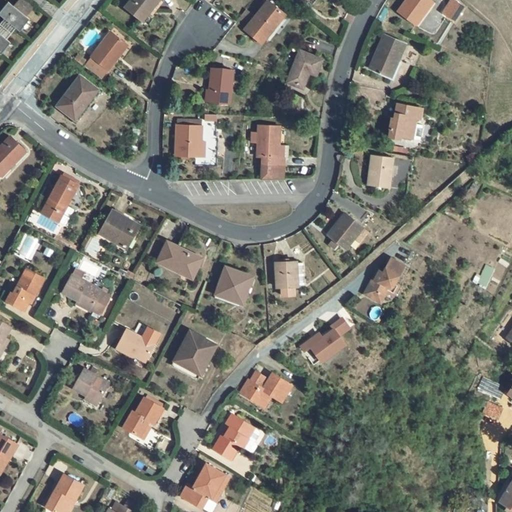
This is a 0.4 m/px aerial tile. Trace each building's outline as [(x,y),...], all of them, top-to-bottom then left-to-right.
[(132,0),(126,8),(142,21),(149,12),(153,7),(158,0),(132,0)] [(160,0),(158,0),(153,7),(157,10),(163,2),(160,0)] [(433,1),(431,0),(406,0),(398,12),(416,25),(433,1)] [(20,1),(15,7),(26,16),(31,10),(20,1)] [(284,14),(268,1),(245,30),(262,44),(275,27),(274,27),(284,14)] [(8,2),(0,12),(0,15),(5,19),(16,28),(20,31),(30,20),(26,16),(15,7),(8,2)] [(245,11),(238,19),(245,25),(252,16),(245,11)] [(5,19),(0,25),(0,34),(6,40),(16,28),(5,19)] [(111,32),(91,58),(86,64),(103,78),(108,71),(118,58),(116,56),(126,43),(111,32)] [(0,53),(1,54),(11,43),(6,40),(0,34),(0,53)] [(406,44),(384,35),(377,53),(379,53),(376,59),(374,58),(370,69),(391,78),(406,44)] [(126,43),(116,56),(118,58),(128,45),(126,43)] [(323,60),(300,51),(287,83),(303,89),(308,76),(307,75),(308,72),(309,73),(316,76),(323,60)] [(79,56),(76,60),(82,65),(86,61),(79,56)] [(232,72),(212,70),(210,90),(210,101),(229,103),(232,72)] [(80,76),(57,106),(75,120),(98,90),(80,76)] [(422,109),(397,104),(396,113),(395,119),(392,119),(390,129),(391,129),(389,138),(400,140),(401,137),(413,139),(416,124),(415,123),(416,119),(420,119),(422,109)] [(195,166),(217,167),(218,140),(216,139),(217,122),(202,121),(202,122),(186,121),(186,126),(179,125),(177,125),(176,156),(195,157),(195,166)] [(280,127),(259,126),(258,133),(252,133),(251,143),(258,143),(257,157),(263,157),(262,179),(283,179),(284,158),(288,158),(289,146),(279,146),(280,127)] [(10,136),(0,146),(0,173),(2,175),(18,160),(17,159),(25,151),(10,136)] [(394,157),(372,155),(368,185),(390,188),(394,157)] [(79,184),(62,175),(45,205),(62,215),(79,184)] [(473,183),(468,190),(475,194),(480,187),(473,183)] [(45,205),(41,213),(58,222),(62,215),(45,205)] [(140,225),(113,210),(99,233),(109,238),(125,247),(133,232),(135,234),(140,225)] [(363,227),(345,213),(327,235),(346,249),(363,227)] [(135,234),(133,232),(125,247),(109,238),(107,242),(127,253),(137,235),(135,234)] [(56,235),(54,239),(74,249),(76,246),(56,235)] [(203,258),(167,241),(157,262),(193,278),(203,258)] [(47,247),(43,254),(50,257),(53,251),(47,247)] [(405,266),(391,258),(383,273),(380,270),(375,279),(373,278),(364,294),(375,300),(379,294),(384,297),(386,293),(389,287),(394,286),(395,284),(405,266)] [(297,262),(275,263),(277,287),(282,287),(282,294),(293,294),(293,286),(298,286),(298,285),(304,285),(302,263),(297,263),(297,262)] [(253,276),(225,266),(215,294),(243,304),(253,276)] [(45,278),(27,268),(13,293),(11,292),(6,301),(24,311),(29,302),(31,303),(45,278)] [(72,275),(71,274),(62,292),(78,301),(93,309),(102,313),(110,298),(101,294),(102,291),(103,291),(81,279),(84,273),(75,268),(72,275)] [(485,274),(480,284),(486,286),(491,277),(485,274)] [(318,279),(313,283),(320,293),(326,289),(318,279)] [(399,286),(395,284),(394,286),(389,287),(386,293),(393,297),(399,286)] [(379,294),(375,300),(381,303),(384,297),(379,294)] [(93,309),(78,301),(77,304),(92,311),(93,309)] [(320,362),(347,344),(341,334),(350,327),(343,317),(320,333),(318,331),(298,344),(302,351),(310,346),(320,362)] [(12,327),(0,319),(0,355),(5,347),(1,345),(5,337),(12,327)] [(155,344),(126,329),(116,348),(133,357),(134,354),(146,360),(155,344)] [(190,331),(175,360),(201,374),(216,345),(190,331)] [(10,339),(5,337),(1,345),(5,347),(10,339)] [(175,360),(172,366),(198,379),(201,374),(175,360)] [(91,372),(84,368),(73,388),(86,395),(99,403),(110,383),(96,375),(91,372)] [(332,368),(325,374),(328,379),(335,372),(332,368)] [(265,377),(256,372),(251,381),(249,380),(241,393),(260,405),(267,392),(271,395),(281,402),(292,385),(273,373),(267,382),(264,379),(265,377)] [(504,387),(482,378),(477,388),(499,398),(504,387)] [(271,395),(267,392),(260,405),(264,408),(271,395)] [(99,403),(86,395),(83,399),(97,406),(99,403)] [(124,428),(139,436),(146,425),(145,424),(147,420),(154,424),(163,408),(145,397),(136,413),(133,411),(124,428)] [(488,402),(482,413),(497,420),(502,408),(488,402)] [(234,416),(231,414),(220,433),(222,434),(224,435),(229,428),(227,427),(234,416)] [(255,428),(252,427),(234,416),(227,427),(229,428),(224,435),(222,434),(213,449),(231,460),(233,455),(235,452),(239,445),(243,447),(251,452),(254,451),(257,446),(256,443),(254,442),(259,433),(259,431),(255,428)] [(139,436),(144,439),(151,428),(146,425),(139,436)] [(148,445),(153,448),(157,446),(163,436),(156,432),(148,445)] [(0,433),(0,468),(7,457),(9,459),(18,444),(0,433)] [(7,457),(0,468),(0,474),(9,459),(7,457)] [(227,475),(207,464),(194,486),(188,484),(181,496),(202,508),(208,496),(216,500),(229,477),(227,475)] [(84,484),(65,474),(46,507),(55,511),(63,511),(72,497),(75,499),(84,484)] [(511,481),(499,502),(511,508),(511,481)] [(472,495),(468,501),(474,504),(477,499),(472,495)] [(208,496),(202,508),(209,511),(212,511),(218,502),(216,500),(208,496)] [(68,511),(75,499),(72,497),(63,511),(68,511)] [(134,511),(121,505),(117,502),(113,510),(110,508),(107,511),(134,511)]
